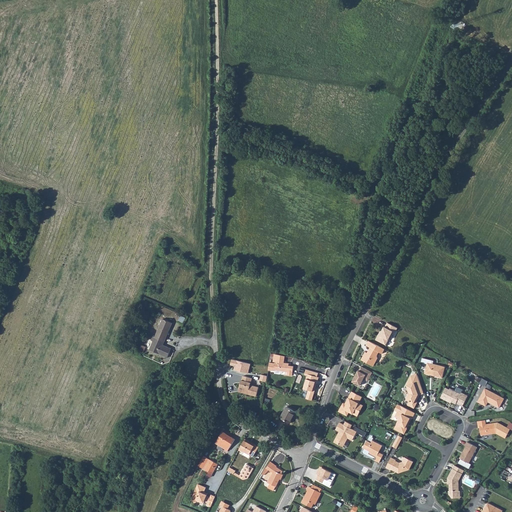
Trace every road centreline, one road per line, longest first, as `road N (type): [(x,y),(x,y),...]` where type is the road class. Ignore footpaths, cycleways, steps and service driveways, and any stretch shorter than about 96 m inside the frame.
road 1 (residential): [(303,462),(223,402),(213,307),(215,0)]
road 2 (unclassified): [(511,61),(428,190),(341,356)]
